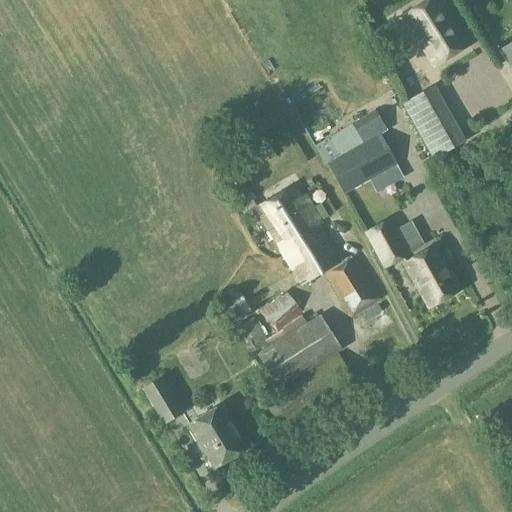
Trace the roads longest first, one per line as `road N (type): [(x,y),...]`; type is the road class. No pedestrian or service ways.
road 1 (unclassified): [(252,511),(511,337)]
road 2 (track): [(511,511),(437,388)]
